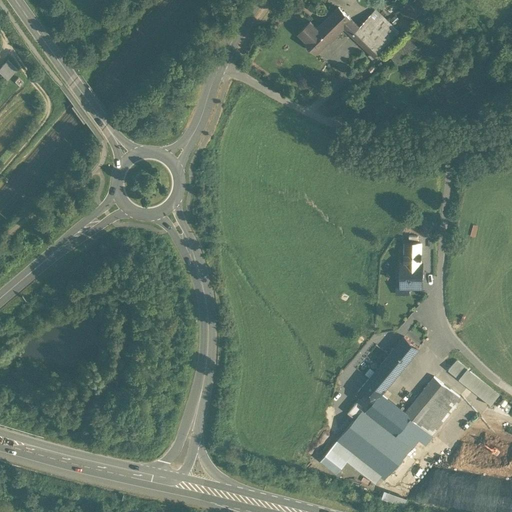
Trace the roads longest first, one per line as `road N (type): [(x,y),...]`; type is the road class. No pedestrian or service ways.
road 1 (primary): [(164,207),(195,263),(206,304),(205,376),(193,430)]
road 2 (secondary): [(14,0),(128,157)]
road 3 (unclassified): [(170,161),(194,130),(231,39),(258,0)]
road 4 (trunk): [(0,438),(175,486)]
road 5 (secondary): [(0,298),(121,199)]
road 6 (track): [(0,171),(46,108),(11,49)]
